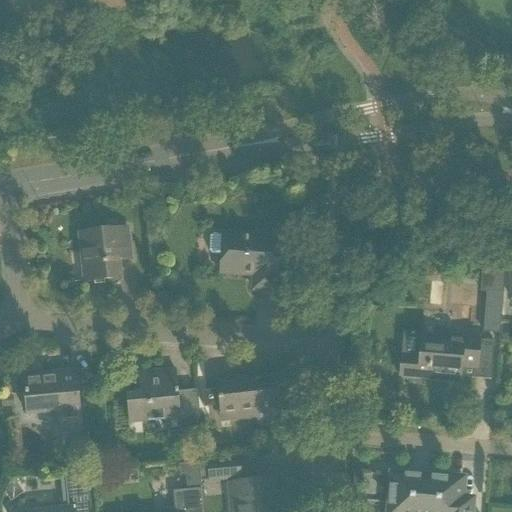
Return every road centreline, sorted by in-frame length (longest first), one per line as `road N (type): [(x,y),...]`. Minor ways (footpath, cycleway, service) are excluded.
road 1 (residential): [(327,436),(330,384),(324,358),(310,349),(21,318)]
road 2 (tertiary): [(511,105),(456,95),(414,100),(232,148)]
road 3 (tertiary): [(232,148),(511,117)]
road 4 (tertiary): [(8,181),(232,148)]
road 5 (residential): [(511,451),(327,436)]
road 6 (residential): [(21,318),(8,181)]
